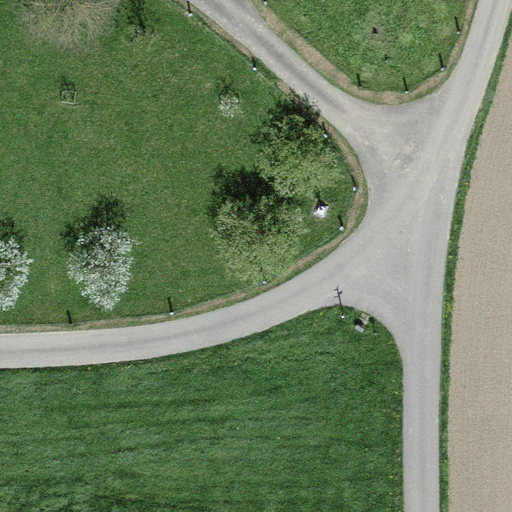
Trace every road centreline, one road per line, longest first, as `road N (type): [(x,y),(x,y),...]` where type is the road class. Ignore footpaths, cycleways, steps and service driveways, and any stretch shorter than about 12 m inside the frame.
road 1 (unclassified): [(0,347),(153,336),(278,307),(366,256),(427,193)]
road 2 (unclassified): [(427,193),(421,511)]
road 3 (unclassified): [(493,0),(427,193)]
